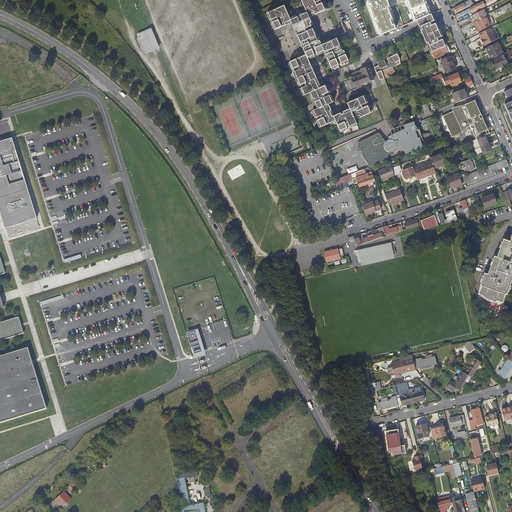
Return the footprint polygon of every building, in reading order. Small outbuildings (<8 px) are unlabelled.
[(301,0),(305,9),(321,2),(320,0),(301,0)] [(420,0),(419,1),(412,3),(415,10),(417,9),(428,4),(431,3),(430,0),(420,0)] [(288,15),(272,22),(275,30),(286,25),(284,22),(288,21),(289,24),(291,23),(292,25),(298,23),(301,30),(310,27),(309,24),(311,23),(309,17),(325,10),(321,2),(305,9),(306,12),(290,20),(288,15)] [(483,2),(471,8),(473,13),(485,6),(483,2)] [(465,3),(454,8),(456,12),(466,7),(465,3)] [(510,3),(504,6),(501,8),(500,8),(502,11),(511,6),(510,3)] [(417,9),(421,18),(432,14),(428,4),(417,9)] [(268,13),(272,22),(288,15),(284,6),(268,13)] [(484,10),(472,16),(474,22),(477,21),(486,16),(487,15),(484,10)] [(417,22),(418,25),(434,19),(433,16),(432,14),(421,18),(416,21),(417,22)] [(491,25),(486,16),(477,21),(482,30),(491,25)] [(434,19),(418,25),(419,27),(421,26),(435,21),(434,19)] [(421,31),(422,34),(437,27),(435,21),(421,26),(423,30),(421,31)] [(298,23),(292,25),(295,32),(301,30),(298,23)] [(295,32),(303,49),(320,42),(313,26),(310,27),(301,30),(295,32)] [(437,27),(422,34),(424,39),(439,32),(437,27)] [(150,28),(134,36),(144,54),(159,46),(150,28)] [(483,39),(482,40),(485,46),(497,40),(494,34),(491,28),(480,34),(483,39)] [(424,39),(426,43),(441,36),(439,32),(424,39)] [(426,43),(426,44),(428,43),(429,46),(427,47),(430,53),(433,52),(445,47),(441,36),(426,43)] [(290,62),(290,63),(317,51),(338,42),(336,38),(322,45),(320,42),(303,49),(305,55),(290,62)] [(338,42),(317,51),(318,54),(323,51),(326,57),(342,51),(340,46),(338,42)] [(498,43),(487,48),(490,54),(488,55),(490,60),(504,54),(498,43)] [(448,53),(445,47),(433,52),(435,58),(448,53)] [(317,51),(290,63),(297,78),(313,71),(307,58),(318,54),(317,51)] [(342,51),(326,57),(330,65),(347,58),(344,51),(342,51)] [(509,54),(508,52),(504,54),(504,55),(494,60),(498,69),(508,64),(505,57),(509,54)] [(379,79),(384,77),(382,72),(393,67),(400,65),(399,61),(400,61),(397,54),(387,58),(389,62),(386,63),(384,58),(377,61),(379,64),(374,66),(379,79)] [(456,68),(451,56),(441,60),(442,64),(440,65),(441,68),(444,67),(446,72),(456,68)] [(347,58),(330,65),(331,68),(348,60),(347,58)] [(351,79),(354,86),(374,79),(371,72),(370,68),(369,66),(362,69),(364,74),(351,79)] [(382,72),(384,77),(385,79),(389,77),(388,75),(395,72),(393,67),(382,72)] [(297,78),(301,87),(316,81),(315,79),(316,78),(313,71),(297,78)] [(451,84),(451,86),(461,82),(458,73),(448,78),(448,76),(442,78),(441,78),(444,85),(446,86),(451,84)] [(465,79),(468,88),(474,85),(470,77),(465,79)] [(316,81),(301,87),(304,95),(310,93),(312,97),(328,92),(325,86),(321,87),(318,81),(316,82),(316,81)] [(461,90),(452,94),(456,103),(468,99),(464,89),(461,90)] [(328,92),(312,97),(313,99),(315,99),(316,101),(314,102),(316,104),(331,99),(328,92)] [(330,109),(315,114),(321,127),(336,120),(340,128),(345,126),(356,121),(356,120),(363,116),(360,110),(369,107),(363,96),(362,96),(353,100),(354,103),(351,105),(350,102),(347,103),(350,109),(343,112),(344,113),(341,115),(340,113),(334,116),(333,113),(331,114),(330,112),(331,111),(330,109)] [(313,110),(315,114),(330,109),(328,104),(333,102),(331,99),(316,104),(317,108),(313,110)] [(430,102),(422,105),(426,115),(441,109),(439,104),(430,108),(429,105),(430,104),(430,102)] [(360,110),(363,116),(371,112),(369,107),(360,110)] [(359,143),(358,150),(366,146),(367,148),(362,150),(364,153),(365,154),(368,158),(369,161),(370,164),(369,167),(370,167),(424,147),(420,138),(423,137),(420,129),(417,131),(414,122),(404,126),(405,130),(390,136),(389,137),(389,138),(389,141),(386,142),(379,133),(359,143)] [(487,136),(490,142),(498,139),(495,132),(487,136)] [(485,136),(478,138),(481,147),(484,153),(491,150),(488,144),(485,136)] [(478,138),(472,140),(478,156),(484,153),(481,147),(478,138)] [(14,140),(0,144),(0,208),(7,231),(40,221),(14,140)] [(438,155),(430,158),(432,162),(434,169),(442,166),(438,155)] [(460,178),(463,184),(509,165),(506,159),(460,178)] [(426,164),(429,171),(434,169),(432,162),(426,164)] [(426,164),(413,169),(416,176),(429,171),(426,164)] [(392,169),(395,175),(397,174),(396,170),(401,168),(401,165),(400,166),(392,169)] [(382,181),(395,176),(395,175),(392,169),(392,166),(378,171),(382,181)] [(406,180),(416,176),(413,169),(413,167),(403,171),(404,174),(404,175),(403,174),(403,175),(404,178),(406,178),(406,180)] [(347,184),(354,181),(351,174),(335,180),(336,182),(337,182),(338,185),(347,182),(347,184)] [(360,186),(375,180),(373,175),(368,177),(367,174),(357,178),(360,186)] [(447,178),(451,189),(463,184),(460,178),(459,174),(447,178)] [(400,190),(385,195),(389,206),(404,200),(400,190)] [(481,199),(485,209),(497,204),(493,194),(481,199)] [(465,200),(460,202),(463,208),(465,214),(466,218),(471,217),(465,200)] [(374,205),(364,209),(368,220),(372,219),(371,218),(374,217),(378,215),(377,213),(382,211),(379,204),(374,206),(374,205)] [(454,211),(446,214),(448,220),(456,217),(454,211)] [(430,219),(421,222),(422,225),(423,228),(428,226),(429,228),(437,225),(434,218),(433,218),(432,216),(430,217),(430,219)] [(406,224),(408,229),(418,226),(416,219),(409,222),(409,223),(406,224)] [(363,240),(364,244),(386,236),(384,231),(381,232),(381,233),(373,236),(372,235),(368,236),(369,238),(363,240)] [(503,239),(498,253),(511,249),(511,235),(511,236),(509,242),(503,239)] [(392,243),(357,249),(359,265),(395,259),(392,243)] [(338,249),(324,252),(327,262),(341,259),(338,249)] [(511,249),(498,253),(496,258),(494,257),(487,275),(483,273),(479,285),(480,286),(477,294),(483,296),(482,298),(494,303),(495,301),(501,303),(504,295),(505,295),(511,277),(511,249)] [(0,309),(4,308),(1,298),(0,293),(0,276),(5,275),(0,258),(0,423),(47,409),(33,363),(28,348),(0,356),(0,342),(24,335),(19,318),(0,324),(0,309)] [(198,327),(187,330),(187,333),(195,358),(206,355),(198,327)] [(470,342),(461,344),(468,353),(475,347),(470,342)] [(413,359),(416,370),(437,364),(435,356),(422,359),(422,357),(413,359)] [(465,373),(472,377),(473,377),(481,362),(474,358),(472,363),(468,361),(462,371),(465,373)] [(395,375),(416,370),(413,359),(405,361),(405,364),(393,367),(395,375)] [(507,379),(511,369),(511,361),(509,359),(500,374),(507,379)] [(469,382),(472,377),(465,373),(462,371),(455,383),(451,380),(446,388),(453,392),(456,387),(460,389),(466,380),(469,382)] [(376,383),(369,384),(372,398),(376,397),(373,387),(377,386),(376,383)] [(401,399),(403,405),(424,400),(420,387),(406,390),(404,383),(398,385),(401,398),(401,399)] [(383,401),(379,402),(381,410),(399,406),(399,405),(398,399),(397,396),(392,397),(393,399),(389,400),(388,398),(382,399),(383,401)] [(511,419),(511,406),(502,409),(505,421),(511,419)] [(476,426),(484,424),(480,408),(472,410),(476,426)] [(499,424),(497,413),(492,415),(492,416),(490,416),(486,417),(488,427),(499,424)] [(452,427),(466,424),(464,415),(450,419),(452,427)] [(429,436),(426,424),(416,427),(419,439),(429,436)] [(431,427),(434,440),(447,437),(444,424),(431,427)] [(402,453),(400,434),(387,436),(388,440),(392,439),(394,454),(402,453)] [(470,440),(475,458),(480,457),(483,456),(478,438),(470,440)] [(420,455),(412,458),(415,473),(423,468),(420,455)] [(487,464),(491,478),(499,472),(495,458),(487,464)] [(472,478),(472,490),(484,488),(483,475),(472,478)] [(63,507),(72,498),(64,490),(55,500),(63,507)] [(470,511),(479,511),(474,491),(466,493),(470,511)] [(446,511),(445,506),(452,505),(450,499),(450,497),(442,499),(442,498),(438,499),(441,511),(446,511)] [(461,511),(459,504),(463,503),(462,497),(454,499),(457,511),(461,511)]
